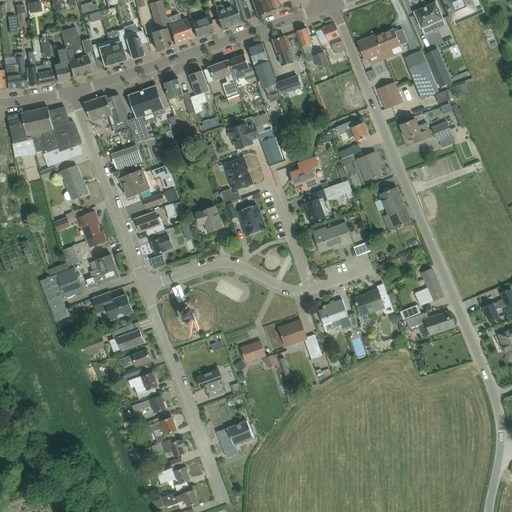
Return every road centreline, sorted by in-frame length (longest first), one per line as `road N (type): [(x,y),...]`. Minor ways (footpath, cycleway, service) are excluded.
road 1 (unclassified): [(489,511),(501,430),(492,389),(335,3)]
road 2 (tertiary): [(73,91),(318,9)]
road 3 (residential): [(225,501),(145,288)]
road 4 (residential): [(145,288),(73,91)]
road 5 (residential): [(145,288),(224,262),(309,290)]
